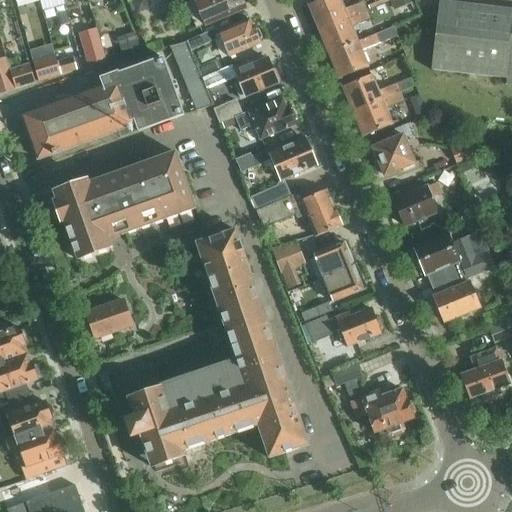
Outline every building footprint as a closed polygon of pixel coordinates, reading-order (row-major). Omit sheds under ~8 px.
[(38,0),(42,11),(65,5),(63,0),(38,0)] [(144,0),(141,0),(133,3),(137,15),(144,12),(147,6),(144,0)] [(246,5),(248,2),(247,0),(200,0),(187,5),(197,28),(219,19),(247,7),(246,5)] [(322,0),(310,5),(320,31),(367,11),(363,2),(344,10),(340,0),(322,0)] [(412,0),(399,0),(391,3),(395,12),(414,4),(412,0)] [(511,10),(440,1),(438,20),(432,70),(506,79),(506,85),(511,85),(511,10)] [(65,11),(55,14),(58,26),(68,23),(65,11)] [(320,31),(330,55),(358,44),(358,43),(351,28),(370,20),(367,11),(320,31)] [(201,36),(187,42),(187,43),(190,51),(205,45),(211,42),(212,43),(221,38),(230,58),(261,44),(260,42),(262,39),(259,31),(256,29),(254,27),(253,28),(249,20),(219,33),(217,29),(208,33),(201,36)] [(362,52),(380,44),(399,36),(395,28),(377,35),(358,43),(358,44),(330,55),(340,79),(368,68),(362,52)] [(134,32),(117,38),(123,55),(140,49),(134,32)] [(163,51),(161,41),(146,45),(149,54),(163,51)] [(187,84),(202,78),(198,69),(190,51),(187,43),(172,48),(187,84)] [(101,45),(84,50),(89,67),(106,62),(101,45)] [(54,56),(33,62),(39,82),(60,76),(54,56)] [(61,76),(78,70),(74,57),(57,62),(61,76)] [(139,133),(185,117),(164,59),(120,74),(119,73),(101,79),(104,88),(24,117),(39,160),(136,126),(139,133)] [(233,65),(222,70),(202,78),(207,90),(237,77),(240,83),(236,85),(242,100),(279,85),(278,83),(279,78),(276,72),(272,70),(267,60),(249,67),(248,64),(235,69),(233,65)] [(202,78),(222,70),(218,61),(198,69),(202,78)] [(7,62),(0,64),(0,87),(2,92),(15,88),(9,71),(7,62)] [(30,64),(9,71),(15,88),(16,90),(36,84),(30,64)] [(354,112),(400,93),(415,86),(412,78),(378,92),(371,77),(344,88),(354,112)] [(202,78),(187,84),(197,111),(214,106),(207,90),(202,78)] [(404,102),(400,93),(354,112),(364,137),(392,126),(385,110),(404,102)] [(260,141),(295,126),(294,124),(297,120),(293,111),(288,110),(284,100),(268,107),(267,104),(243,114),(236,118),(242,132),(255,127),(260,141)] [(238,101),(215,111),(221,124),(222,124),(236,118),(243,114),(238,101)] [(423,104),(414,108),(418,119),(428,114),(423,104)] [(405,141),(414,137),(409,124),(391,131),(394,139),(372,147),(384,176),(414,164),(405,141)] [(281,181),(316,167),(305,140),(271,154),(270,151),(253,157),(251,154),(236,160),(241,174),(273,160),(281,181)] [(451,151),(461,175),(481,167),(476,156),(470,142),(451,151)] [(54,202),(62,224),(65,223),(79,261),(113,249),(107,231),(119,227),(122,236),(196,210),(176,154),(90,184),(89,181),(54,193),(57,201),(54,202)] [(432,198),(441,195),(437,184),(429,187),(428,186),(393,200),(397,211),(395,214),(398,222),(402,222),(404,226),(437,213),(432,198)] [(253,200),(258,211),(283,201),(278,189),(253,200)] [(258,211),(256,211),(263,229),(295,216),(297,220),(306,216),(315,238),(341,227),(326,191),(308,199),(305,192),(283,201),(258,211)] [(476,219),(463,224),(467,234),(480,228),(476,219)] [(270,459),(309,445),(237,231),(197,244),(236,361),(161,386),(162,388),(128,400),(135,418),(126,421),(132,439),(141,436),(152,468),(186,456),(185,451),(259,426),(270,459)] [(494,267),(486,248),(480,232),(452,244),(449,235),(415,249),(425,274),(430,272),(439,295),(468,283),(466,279),(494,267)] [(313,255),(323,279),(357,265),(347,241),(313,255)] [(293,270),(304,266),(294,242),(270,251),(285,287),(297,282),(293,270)] [(366,289),(357,265),(323,279),(333,303),(366,289)] [(479,308),(470,287),(468,283),(439,295),(434,297),(444,322),(479,308)] [(97,340),(133,327),(123,301),(88,313),(97,340)] [(333,311),(330,302),(301,314),(304,323),(333,311)] [(488,328),(511,318),(511,303),(511,304),(483,316),(488,328)] [(380,332),(382,326),(380,320),(374,318),(371,309),(351,317),(349,313),(331,320),(329,316),(307,325),(314,343),(341,332),(347,348),(381,335),(380,332)] [(495,345),(511,337),(511,319),(488,329),(495,345)] [(0,364),(28,354),(24,343),(26,339),(23,331),(19,330),(18,328),(11,331),(8,321),(0,323),(0,364)] [(499,399),(501,395),(499,388),(509,384),(496,349),(471,359),(476,371),(461,376),(470,399),(480,395),(482,401),(488,403),(499,399)] [(0,393),(5,392),(9,403),(30,395),(27,385),(37,381),(36,377),(39,374),(36,366),(32,366),(28,354),(0,364),(0,393)] [(402,423),(414,419),(407,400),(406,400),(402,390),(381,398),(378,392),(361,398),(354,381),(362,378),(356,363),(332,372),(337,387),(345,384),(351,402),(350,402),(356,419),(367,414),(374,433),(386,428),(388,434),(393,438),(403,434),(404,429),(402,423)] [(9,403),(0,405),(0,412),(2,419),(0,419),(0,427),(7,446),(7,445),(7,446),(54,429),(51,419),(53,414),(50,406),(46,405),(45,403),(35,407),(30,395),(9,403)] [(54,429),(7,446),(9,451),(21,447),(27,465),(22,467),(26,479),(42,474),(66,466),(61,454),(63,454),(63,452),(66,449),(63,441),(58,439),(54,429)] [(29,511),(84,511),(75,486),(26,503),(29,511)] [(16,511),(13,501),(1,505),(3,511),(16,511)]
